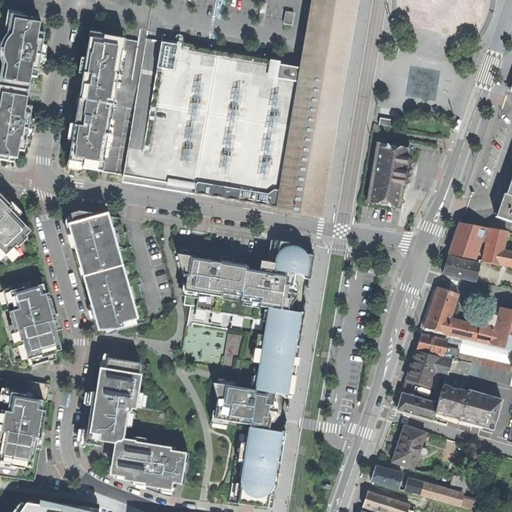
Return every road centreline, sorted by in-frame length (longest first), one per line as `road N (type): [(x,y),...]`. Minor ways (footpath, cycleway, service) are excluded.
road 1 (residential): [(41,183),(80,341),(68,454),(89,481),(175,511)]
road 2 (residential): [(41,183),(363,233)]
road 3 (secondary): [(509,15),(427,244)]
road 4 (residential): [(68,0),(41,183)]
road 5 (residential): [(511,451),(373,409)]
road 6 (secondary): [(417,274),(373,409)]
